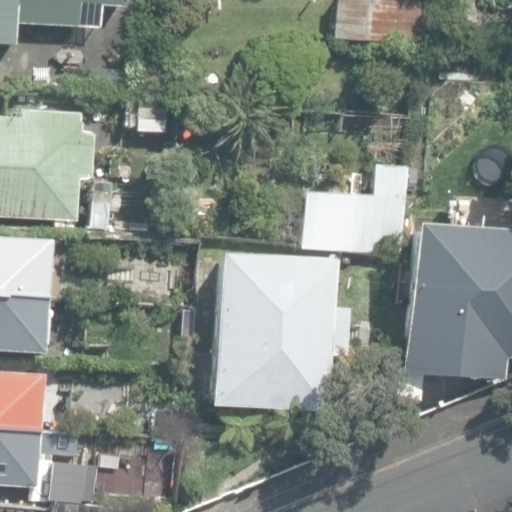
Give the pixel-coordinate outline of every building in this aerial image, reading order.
[(0,0),(0,44),(11,46),(12,24),(96,29),(98,7),(118,8),(118,0),(0,0)] [(334,0),(331,38),(416,46),(420,2),(399,0),(334,0)] [(0,214),(72,218),(74,175),(87,176),(90,123),(73,122),(74,104),(15,101),(15,110),(0,109),(0,214)] [(298,248),(399,254),(404,166),(370,163),(368,196),(301,191),(298,248)] [(85,227),(105,229),(109,183),(88,181),(85,227)] [(400,374),(501,378),(501,358),(511,358),(511,230),(407,226),(400,374)] [(0,289),(40,292),(43,235),(0,232),(0,289)] [(204,405),(321,411),(324,356),(339,356),(341,308),(325,307),(328,260),(212,254),(204,405)] [(0,345),(38,347),(40,292),(0,289),(0,345)] [(0,429),(35,431),(38,375),(0,372),(0,429)] [(35,431),(0,429),(0,482),(28,484),(27,502),(49,503),(77,505),(76,497),(91,498),(92,456),(74,455),(75,432),(35,431)] [(125,511),(125,509),(77,505),(49,503),(49,511),(125,511)]
